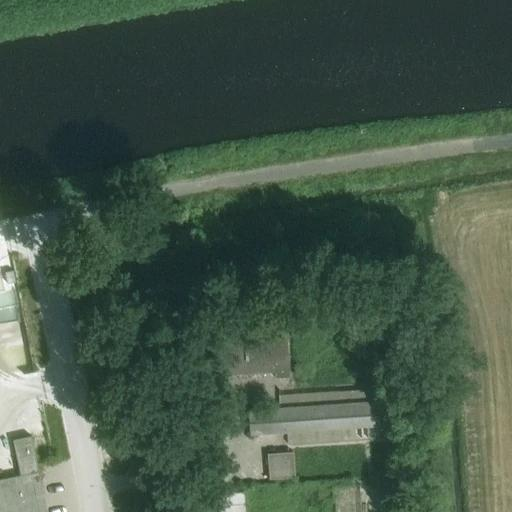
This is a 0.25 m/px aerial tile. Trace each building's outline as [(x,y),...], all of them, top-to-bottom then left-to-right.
[(288,326),(217,331),(220,376),(277,372),(277,378),(292,377),(288,326)] [(304,363),(296,363),(296,377),(304,376),(304,363)] [(279,408),(248,410),(250,432),(287,430),(288,445),(380,438),(377,387),(278,394),(279,408)] [(0,511),(46,511),(31,437),(12,441),(20,476),(0,480),(0,511)] [(295,477),(293,452),(267,454),(269,479),(295,477)] [(220,511),(245,511),(243,491),(218,493),(220,511)]
